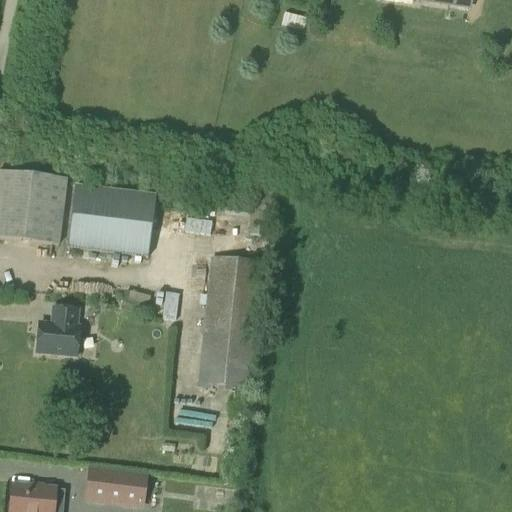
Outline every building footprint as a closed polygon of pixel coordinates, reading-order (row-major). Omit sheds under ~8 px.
[(416,0),(416,1),(447,6),(445,20),(467,23),(470,0),(416,0)] [(0,240),(58,248),(65,182),(0,173),(0,240)] [(147,260),(155,199),(73,189),(66,250),(147,260)] [(248,395),(261,263),(210,258),(197,390),(248,395)] [(76,328),(77,312),(51,310),(50,326),(38,325),(35,353),(75,356),(78,329),(76,328)] [(87,469),(83,504),(143,511),(147,477),(92,470),(87,469)] [(52,511),(54,491),(12,487),(9,511),(52,511)]
